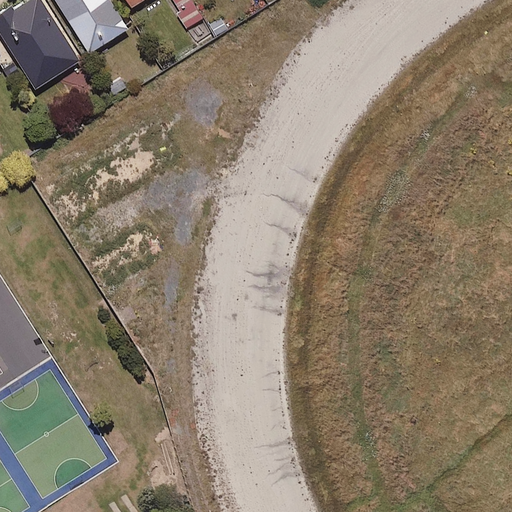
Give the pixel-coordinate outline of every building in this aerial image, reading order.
[(79,62),(40,0),(25,0),(0,16),(0,35),(34,90),(79,62)] [(127,30),(108,0),(54,0),(88,54),(127,30)] [(143,0),(123,0),(130,9),(143,0)] [(202,19),(190,0),(169,0),(187,28),(202,19)] [(165,125),(53,197),(74,229),(186,156),(165,125)] [(169,252),(148,221),(91,258),(112,290),(169,252)] [(142,321),(129,302),(116,312),(130,330),(142,321)]
